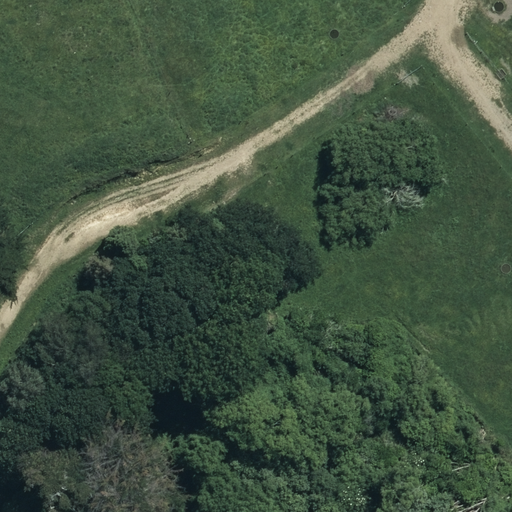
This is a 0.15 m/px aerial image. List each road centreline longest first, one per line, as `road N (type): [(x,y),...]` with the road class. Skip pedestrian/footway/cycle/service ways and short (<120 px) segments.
road 1 (track): [(0,328),(38,266),(112,206),(193,187),(443,26)]
road 2 (track): [(454,0),(443,26),(511,111)]
